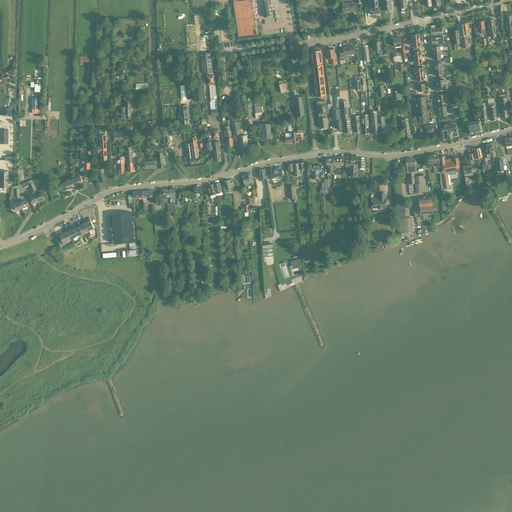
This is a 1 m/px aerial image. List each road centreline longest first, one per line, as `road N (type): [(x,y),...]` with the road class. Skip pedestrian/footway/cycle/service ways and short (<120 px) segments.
road 1 (tertiary): [(0,246),(111,191),(198,181),(315,153)]
road 2 (tertiary): [(315,153),(392,155),(511,129)]
